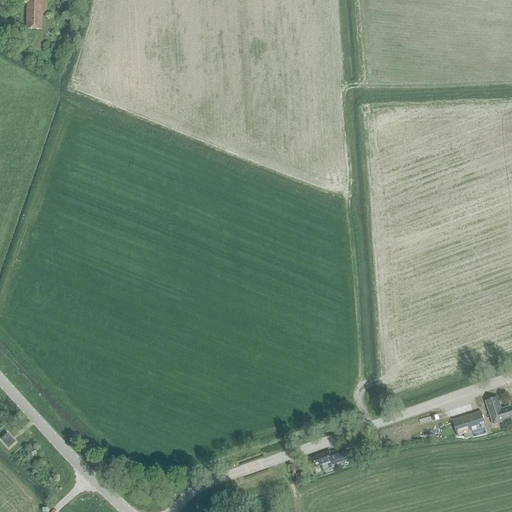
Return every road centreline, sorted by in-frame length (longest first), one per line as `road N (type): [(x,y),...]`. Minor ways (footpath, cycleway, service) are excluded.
road 1 (unclassified): [(511,376),(205,483),(171,511)]
road 2 (tertiary): [(127,511),(0,380)]
